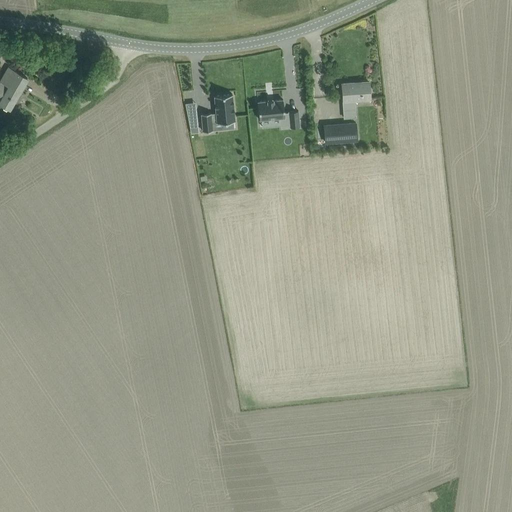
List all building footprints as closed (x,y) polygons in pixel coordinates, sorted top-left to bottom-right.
[(0,101),(0,103),(9,109),(27,78),(9,67),(0,82),(0,99),(1,100),(0,101)] [(355,82),(342,83),(345,116),(355,117),(354,99),(370,98),(369,81),(359,82),(359,83),(355,83),(355,82)] [(211,113),(202,114),(203,131),(213,130),(212,123),(235,120),(232,94),(214,95),(216,114),(211,114),(211,113)] [(267,100),(258,101),(259,119),(281,117),(281,127),(290,126),(290,127),(300,126),(298,110),(289,111),(289,112),(284,113),(283,99),(273,100),(267,100)] [(197,114),(188,115),(191,131),(198,130),(197,114)] [(358,140),(356,121),(323,124),(325,143),(358,140)]
